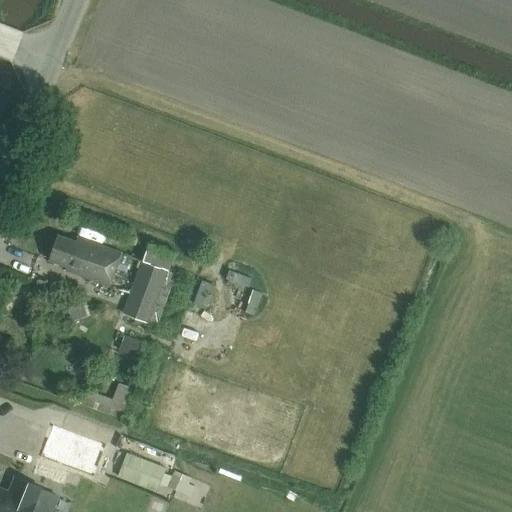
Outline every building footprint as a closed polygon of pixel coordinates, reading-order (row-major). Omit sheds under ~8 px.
[(66,216),(64,227),(91,233),(93,222),(66,216)] [(76,242),(58,236),(49,260),(67,267),(66,270),(109,286),(121,254),(78,238),(76,242)] [(176,275),(142,262),(123,315),(136,319),(134,326),(147,330),(149,324),(157,327),(176,275)] [(144,344),(124,336),(118,352),(138,359),(144,344)] [(134,390),(119,384),(113,400),(88,391),(82,405),(123,420),(134,390)] [(0,511),(30,511),(40,488),(15,478),(9,493),(0,489),(0,511)]
